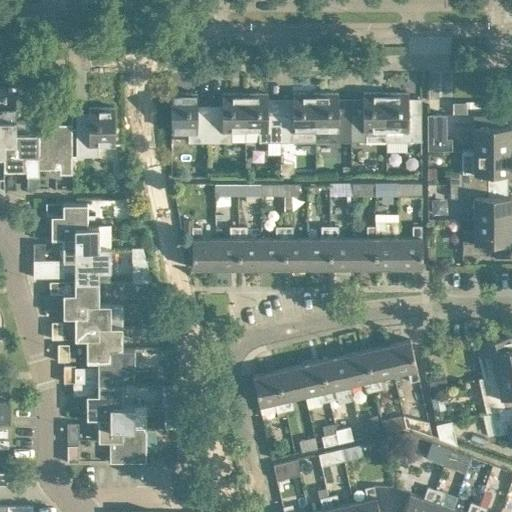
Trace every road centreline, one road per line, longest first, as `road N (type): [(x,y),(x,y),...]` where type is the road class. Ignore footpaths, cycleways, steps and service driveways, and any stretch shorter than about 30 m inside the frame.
road 1 (residential): [(261,511),(230,347),(346,314),(511,303)]
road 2 (residential): [(0,231),(12,237),(16,290),(45,389),(47,470),(77,511)]
road 3 (residential): [(8,18),(96,35),(211,32)]
road 4 (residential): [(211,32),(414,29)]
road 5 (residential): [(414,2),(218,2)]
